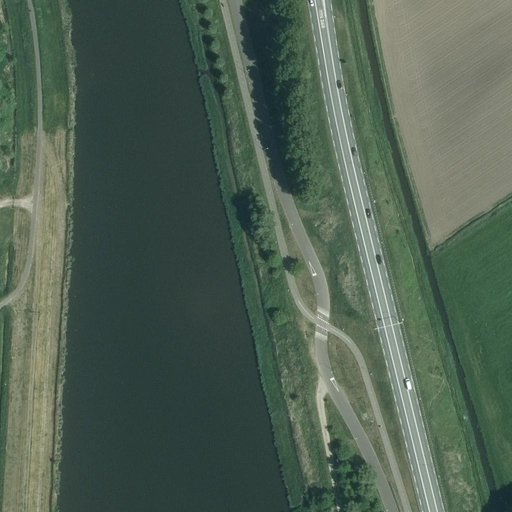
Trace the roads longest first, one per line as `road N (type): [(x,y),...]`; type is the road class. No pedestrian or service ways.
road 1 (primary): [(331,80),(432,511)]
road 2 (unclassified): [(328,378),(319,350),(321,286),(274,166),(234,0)]
road 3 (unclassified): [(391,511),(328,378)]
road 4 (unclassified): [(340,511),(318,400),(328,378)]
